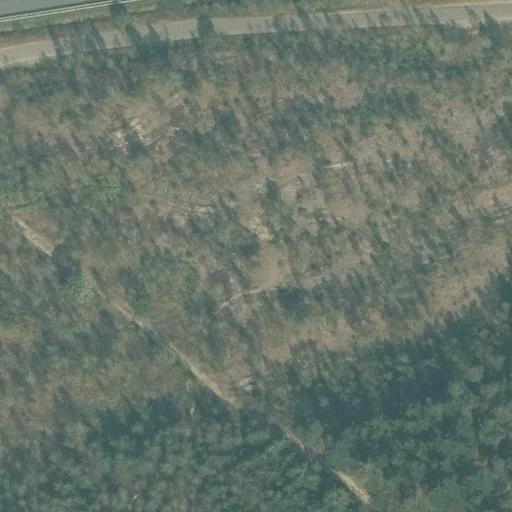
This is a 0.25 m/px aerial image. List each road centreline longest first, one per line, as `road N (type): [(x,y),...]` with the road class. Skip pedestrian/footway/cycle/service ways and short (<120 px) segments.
road 1 (unclassified): [(511,10),(175,30),(0,55)]
road 2 (track): [(381,511),(0,217)]
